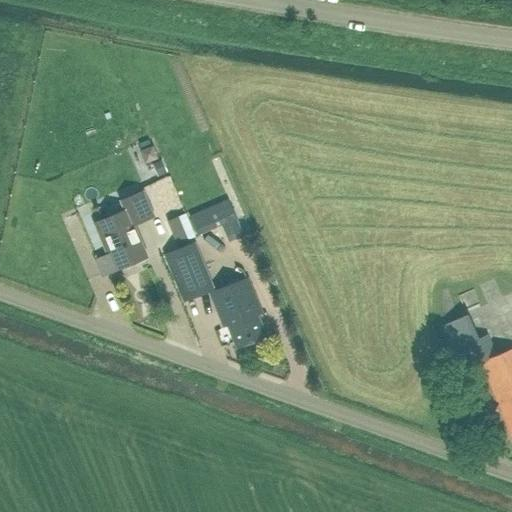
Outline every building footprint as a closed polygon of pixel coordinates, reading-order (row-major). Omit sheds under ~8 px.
[(128,227),(127,223),(150,213),(141,191),(121,199),(115,202),(119,213),(94,223),(103,245),(108,243),(118,268),(146,257),(133,225),(128,227)] [(459,233),(493,224),(486,196),(451,205),(459,233)] [(243,235),(227,199),(189,214),(198,234),(218,227),(221,226),(228,242),(243,235)] [(187,239),(177,216),(166,221),(176,244),(187,239)] [(183,298),(211,287),(194,245),(166,256),(183,298)] [(441,283),(469,278),(467,266),(439,270),(441,283)] [(266,335),(257,313),(261,312),(247,278),(209,293),(222,326),(227,324),(236,346),(266,335)] [(478,338),(467,314),(442,324),(461,370),(480,362),(511,436),(511,348),(496,355),(487,334),(478,338)]
